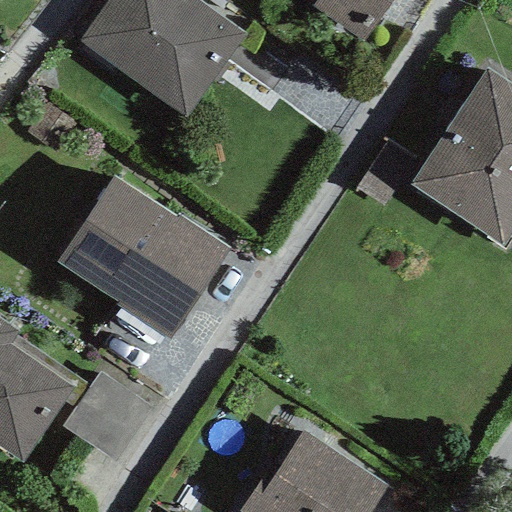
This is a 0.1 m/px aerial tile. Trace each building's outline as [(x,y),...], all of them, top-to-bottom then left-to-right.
[(245,35),(195,0),(108,0),(80,42),(183,118),(245,35)] [(390,0),(313,0),(315,1),(311,6),(361,42),(390,0)] [(500,247),(511,228),(511,87),(486,70),(410,185),(500,247)] [(112,176),(55,263),(117,302),(115,306),(169,340),(228,250),(177,215),(175,218),(112,176)] [(0,321),(0,359),(15,338),(18,334),(0,321)] [(87,388),(15,338),(0,359),(0,448),(21,463),(64,400),(74,407),(87,388)] [(263,479),(238,511),(239,511),(369,511),(385,489),(303,431),(269,484),(263,479)]
